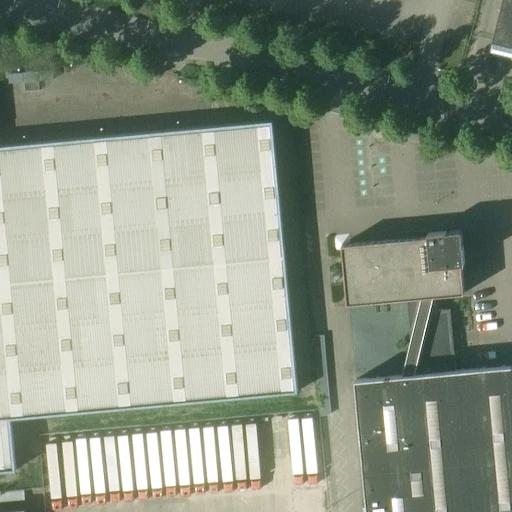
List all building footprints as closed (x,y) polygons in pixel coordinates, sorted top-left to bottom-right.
[(511,0),(502,0),(490,51),(511,56),(511,0)] [(298,392),(272,121),(0,145),(0,471),(16,470),(11,418),(298,392)] [(386,125),(376,123),(373,134),(383,137),(386,125)] [(511,511),(511,365),(456,370),(450,309),(436,310),(435,297),(464,294),(462,265),(464,265),(461,230),(427,233),(427,237),(341,245),(347,305),(406,299),(413,374),(355,380),(367,511),(511,511)] [(221,425),(226,482),(246,480),(309,475),(304,418),(221,425)] [(204,428),(121,434),(125,494),(144,493),(143,491),(209,486),(204,428)] [(55,500),(109,496),(104,437),(50,442),(55,500)]
